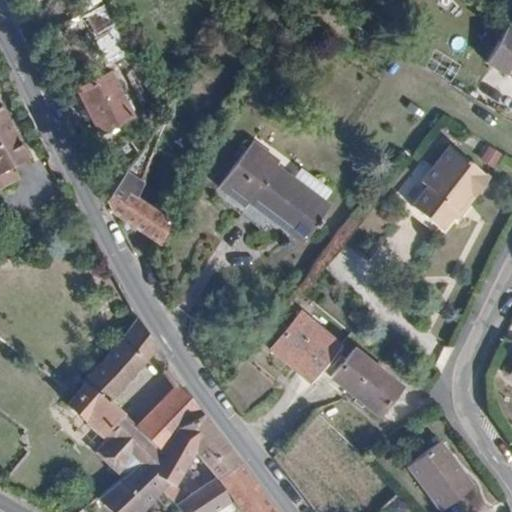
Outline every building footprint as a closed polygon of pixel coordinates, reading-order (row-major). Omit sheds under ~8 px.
[(111,24),(100,5),(81,17),(91,35),(111,24)] [(111,24),(91,35),(106,60),(125,50),(111,24)] [(511,33),(507,31),(490,63),(511,75),(511,33)] [(108,72),(75,90),(96,132),(130,114),(108,72)] [(226,114),(232,103),(225,98),(219,109),(226,114)] [(0,112),(0,185),(17,178),(11,166),(25,160),(0,112)] [(229,199),(262,148),(250,140),(214,187),(229,199)] [(461,203),(481,176),(441,147),(412,181),(418,186),(402,206),(432,229),(444,216),(457,201),(461,203)] [(275,159),(262,148),(229,199),(266,227),(273,218),(299,239),(309,225),(312,227),(318,218),(315,216),(325,204),(320,200),(303,187),(290,178),(272,163),(275,159)] [(303,187),(311,177),(298,167),(290,178),(303,187)] [(121,170),(102,199),(111,215),(112,214),(126,193),(135,180),(121,170)] [(303,187),(320,200),(328,191),(311,177),(303,187)] [(126,193),(112,214),(132,228),(147,207),(126,193)] [(461,203),(457,201),(444,216),(449,217),(461,203)] [(132,228),(155,244),(168,221),(147,207),(132,228)] [(265,351),(304,383),(334,345),(294,314),(265,351)] [(99,443),(125,473),(136,464),(156,448),(134,426),(108,400),(155,348),(134,316),(110,351),(103,358),(79,382),(82,385),(64,403),(98,435),(103,429),(107,434),(99,443)] [(346,349),(324,376),(370,414),(392,387),(346,349)] [(201,412),(183,388),(173,385),(161,398),(180,424),(201,412)] [(134,426),(156,448),(172,429),(180,424),(161,398),(134,426)] [(158,489),(168,500),(174,506),(186,497),(174,478),(192,451),(206,466),(227,450),(201,412),(180,424),(172,429),(150,473),(164,482),(158,489)] [(156,448),(136,464),(150,473),(172,429),(156,448)] [(436,441),(403,465),(436,510),(469,484),(436,441)] [(235,459),(227,450),(206,466),(212,476),(235,459)] [(174,506),(179,511),(274,511),(235,459),(212,476),(186,497),(174,506)] [(93,498),(110,511),(136,511),(153,495),(163,505),(168,500),(158,489),(164,482),(150,473),(136,464),(125,473),(93,498)] [(110,511),(93,498),(83,505),(90,511),(110,511)] [(163,505),(157,511),(179,511),(174,506),(168,500),(163,505)]
